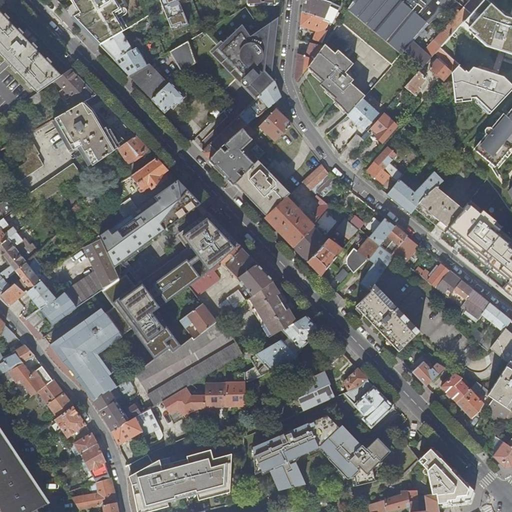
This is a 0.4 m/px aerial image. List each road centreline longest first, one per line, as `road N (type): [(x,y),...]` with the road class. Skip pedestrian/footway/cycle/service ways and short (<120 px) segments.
road 1 (tertiary): [(25,0),(501,497)]
road 2 (residential): [(294,0),(285,82),(318,145),(511,306)]
road 3 (residential): [(0,309),(41,348),(100,438),(125,511)]
